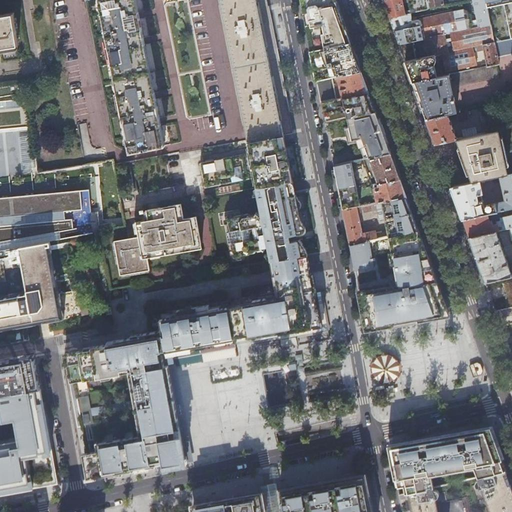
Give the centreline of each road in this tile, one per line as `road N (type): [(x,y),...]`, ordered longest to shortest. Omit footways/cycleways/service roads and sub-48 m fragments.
road 1 (residential): [(283,0),(372,434)]
road 2 (tertiary): [(504,403),(359,0)]
road 3 (residential): [(79,504),(372,434)]
road 4 (unknown): [(189,141),(131,160),(102,142),(69,0)]
road 5 (residential): [(50,339),(79,504)]
road 6 (residential): [(372,434),(504,403)]
